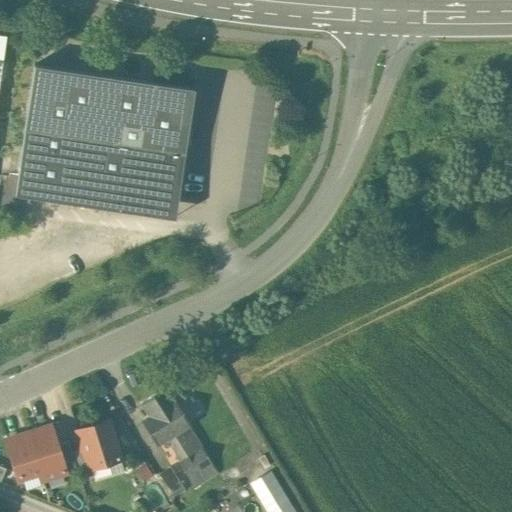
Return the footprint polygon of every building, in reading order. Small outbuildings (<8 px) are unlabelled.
[(194,88),(34,65),(18,175),(38,178),(35,197),(155,215),(158,195),(178,198),(194,88)] [(166,389),(145,402),(153,416),(145,420),(159,443),(167,438),(189,424),(174,402),(175,401),(166,389)] [(109,420),(78,430),(84,448),(90,468),(91,468),(121,459),(109,420)] [(189,424),(167,438),(181,460),(202,446),(189,424)] [(52,426),(29,433),(41,471),(40,471),(42,479),(66,472),(58,445),(52,426)] [(29,433),(6,440),(17,474),(22,477),(40,471),(41,471),(29,433)] [(69,441),(58,445),(66,472),(78,468),(72,452),(69,441)] [(181,460),(178,462),(189,479),(194,487),(218,472),(212,462),(202,446),(181,460)] [(84,448),(72,452),(78,468),(81,478),(93,475),(91,468),(90,468),(84,448)] [(294,511),(270,472),(252,482),(270,511),(294,511)]
